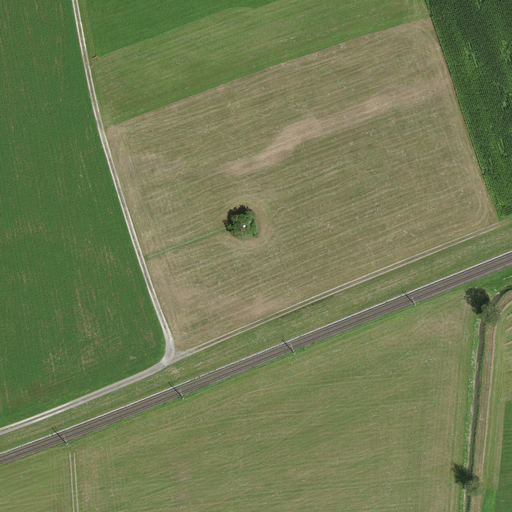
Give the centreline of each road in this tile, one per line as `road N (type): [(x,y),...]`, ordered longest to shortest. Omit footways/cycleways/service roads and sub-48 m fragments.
road 1 (track): [(75,0),(100,126),(169,340),(163,364)]
road 2 (track): [(163,364),(511,219)]
road 3 (track): [(0,431),(163,364)]
